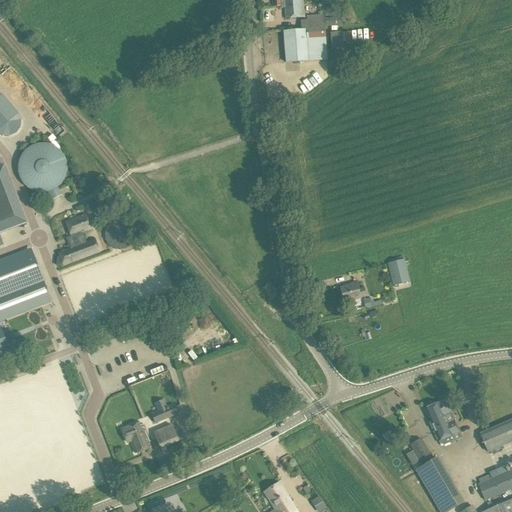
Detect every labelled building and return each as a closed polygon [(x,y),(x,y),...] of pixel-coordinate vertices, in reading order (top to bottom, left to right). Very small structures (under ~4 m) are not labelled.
[(272,0),(273,6),(280,6),(281,7),(284,7),(285,18),(304,17),(302,0),(272,0)] [(300,21),(300,30),(324,28),(324,15),(305,16),(306,20),(300,21)] [(326,60),(324,28),(300,30),(283,31),(285,63),(326,60)] [(345,32),(332,33),(333,49),(345,49),(345,32)] [(6,76),(13,86),(23,79),(16,69),(6,76)] [(313,80),(319,88),(328,80),(321,73),(313,80)] [(306,83),(302,87),(310,94),(314,91),(306,83)] [(19,165),(19,168),(19,172),(20,175),(21,178),(23,182),(25,184),(27,187),(30,189),(32,190),(35,192),(37,192),(40,193),(43,193),(46,193),(49,193),(52,192),(55,191),(58,189),(61,187),(63,184),(65,181),(67,178),(68,175),(68,172),(69,169),(69,166),(68,163),(67,160),(66,158),(65,155),(63,153),(61,150),(58,148),(55,146),(52,145),(49,144),(45,144),(42,144),(38,144),(35,145),(32,146),(30,148),(28,150),(24,154),(22,156),(21,159),(20,162),(19,165)] [(90,166),(97,161),(94,157),(87,163),(90,166)] [(0,242),(1,242),(0,239),(0,232),(26,223),(4,166),(0,167),(0,242)] [(67,195),(78,192),(76,186),(65,189),(67,195)] [(91,204),(84,207),(88,215),(94,212),(91,204)] [(71,248),(58,253),(63,266),(99,253),(95,240),(86,243),(82,233),(91,230),(86,215),(66,223),(71,237),(67,238),(71,248)] [(124,234),(114,243),(125,255),(140,241),(125,225),(120,229),(124,234)] [(31,252),(0,264),(0,360),(10,356),(0,330),(0,321),(51,302),(31,252)] [(389,272),(393,286),(408,282),(403,260),(387,263),(389,272)] [(270,284),(264,288),(272,298),(277,293),(270,284)] [(357,284),(340,288),(344,303),(360,299),(360,298),(366,296),(364,289),(358,290),(357,284)] [(371,299),(365,300),(367,309),(373,307),(373,308),(385,305),(384,301),(376,303),(375,299),(372,300),(371,299)] [(158,411),(151,414),(155,424),(177,414),(173,405),(167,407),(164,400),(155,404),(158,411)] [(446,401),(425,410),(439,441),(440,444),(444,445),(455,441),(459,439),(461,435),(446,401)] [(511,420),(484,432),(480,434),(488,452),(511,442),(511,420)] [(140,423),(122,430),(127,443),(130,442),(135,454),(151,448),(140,423)] [(171,425),(153,433),(160,449),(178,441),(171,425)] [(391,439),(388,433),(381,436),(385,442),(391,439)] [(419,440),(410,446),(423,467),(415,472),(439,511),(447,511),(462,503),(436,459),(432,461),(419,440)] [(492,479),(507,473),(504,467),(490,474),(492,479)] [(492,479),(478,485),(485,501),(511,489),(511,470),(507,473),(492,479)] [(469,479),(472,495),(478,494),(475,478),(469,479)] [(297,511),(279,483),(264,493),(276,511),(297,511)] [(511,511),(511,499),(484,511),(511,511)] [(320,511),(326,508),(322,503),(315,508),(317,511),(320,511)]
